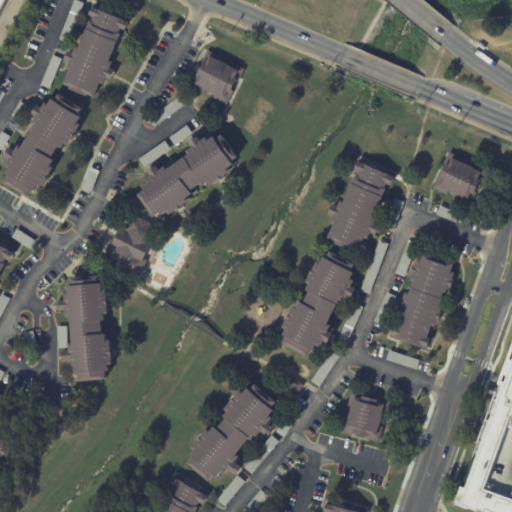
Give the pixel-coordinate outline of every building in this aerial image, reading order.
[(0,0),(8,0),(0,14),(0,0)] [(69,43),(60,40),(75,0),(84,3),(69,43)] [(130,21),(127,29),(122,27),(120,32),(122,32),(111,59),(114,61),(111,67),(117,70),(112,79),(107,77),(105,83),(101,82),(95,97),(89,94),(88,96),(70,88),(71,86),(64,83),(70,69),(67,68),(70,61),(65,59),(70,49),(74,51),(77,45),(80,46),(91,19),(92,20),(94,16),(90,14),(94,6),(130,21)] [(241,79),(238,85),(236,84),(233,91),(234,92),(227,105),(214,98),(216,95),(206,90),(204,93),(190,86),(197,72),(199,73),(204,64),(202,63),(209,50),(223,57),(220,61),(230,67),(232,62),(246,70),(241,79)] [(59,68),(51,89),(41,86),(53,56),(62,60),(59,68)] [(189,102),(190,103),(155,128),(149,120),(184,95),(189,102)] [(77,134),(69,147),(65,145),(62,151),(59,149),(51,161),(54,163),(51,168),(54,170),(41,191),(38,189),(34,194),(32,193),(28,199),(5,184),(9,178),(6,176),(9,171),(6,168),(10,162),(5,159),(6,158),(3,156),(8,149),(11,151),(11,150),(15,153),(19,147),(22,149),(37,127),(33,125),(37,119),(32,116),(33,115),(31,113),(35,106),(38,108),(38,107),(43,110),(46,104),(50,106),(53,101),(55,103),(60,96),(83,111),(79,118),(81,119),(78,125),(82,127),(77,134)] [(21,121),(20,122),(12,116),(21,102),(29,108),(21,121)] [(193,134),(176,146),(170,138),(188,126),(193,134)] [(11,137),(2,152),(0,150),(0,137),(3,132),(11,137)] [(226,178),(212,188),(210,185),(204,189),(202,186),(191,193),(193,196),(188,200),(190,204),(170,217),(168,214),(163,218),(161,215),(155,219),(139,197),(145,193),(143,189),(149,185),(147,182),(152,178),(149,174),(157,168),(160,172),(166,168),(169,172),(190,157),(188,153),(193,149),(190,145),(199,139),(202,143),(208,139),(210,143),(215,139),(217,141),(223,137),(239,160),(233,164),(235,167),(230,171),(232,174),(226,178)] [(168,152),(145,168),(139,160),(166,142),(171,150),(168,152)] [(478,193),(472,205),(458,199),(461,194),(449,189),(447,193),(433,187),(440,173),(442,174),(447,164),(445,163),(451,151),(464,157),(462,161),(474,166),(475,163),(489,170),(483,182),(481,181),(476,191),(479,192),(478,193)] [(390,170),(389,172),(396,175),(392,184),(388,182),(386,186),(388,187),(383,200),(382,199),(376,214),(379,215),(376,222),(381,224),(377,234),(372,231),(369,237),(366,236),(360,250),(353,248),(353,249),(334,242),(335,240),(329,237),(335,223),(332,221),(334,215),(330,213),(334,203),(339,205),(342,199),(345,200),(356,173),(359,174),(360,170),(356,169),(360,160),(365,162),(366,160),(391,170),(390,170)] [(92,192),(83,188),(91,168),(100,172),(92,192)] [(403,201),(405,202),(394,232),(385,229),(396,198),(403,201)] [(461,213),(457,223),(438,214),(441,205),(461,213)] [(148,261),(139,279),(128,273),(127,276),(109,267),(110,264),(105,262),(120,231),(126,235),(128,232),(126,231),(133,216),(141,220),(141,219),(151,224),(150,225),(160,230),(152,245),(150,243),(149,246),(151,247),(145,260),(148,261)] [(12,237),(18,228),(36,240),(31,248),(12,237)] [(0,240),(12,247),(16,250),(11,260),(7,258),(5,262),(6,262),(0,273),(0,240)] [(390,244),(371,294),(362,290),(380,240),(390,244)] [(417,247),(406,277),(396,273),(408,243),(417,247)] [(355,281),(353,285),(358,287),(353,297),(348,294),(345,301),(341,299),(329,322),(333,323),(330,330),(335,332),(334,334),(337,335),(333,343),(330,341),(329,342),(325,340),(321,346),(318,344),(315,349),(312,347),(308,355),(285,342),(288,334),(285,333),(288,328),(284,326),(296,304),(300,306),(303,300),(305,301),(311,289),(309,288),(311,282),(308,280),(319,258),(323,260),(326,255),(329,256),(333,249),(356,262),(353,269),(356,270),(353,276),(357,278),(355,281)] [(455,263),(452,271),(456,272),(453,279),(455,279),(452,288),(451,288),(449,293),(445,292),(441,303),(444,305),(442,311),(444,312),(440,321),(439,320),(436,327),(433,325),(429,336),(432,338),(428,350),(391,336),(396,324),(399,325),(403,314),(399,313),(401,306),(400,306),(403,297),(404,298),(407,291),(411,292),(415,281),(411,279),(413,274),(412,274),(415,264),(417,265),(419,259),(422,260),(426,252),(455,263)] [(109,297),(110,313),(106,314),(106,320),(103,320),(104,333),(108,333),(108,340),(112,339),(114,364),(110,364),(111,370),(107,370),(107,379),(81,381),(80,373),(77,373),(76,367),(72,367),(71,361),(66,361),(66,363),(64,363),(63,352),(65,352),(65,350),(70,350),(70,343),(74,342),(72,316),(68,317),(67,310),(62,310),(62,312),(59,312),(59,301),(61,301),(61,300),(66,300),(66,292),(70,292),(69,285),(72,285),(72,277),(99,275),(100,282),(103,282),(104,289),(108,288),(109,297)] [(389,292),(398,297),(384,326),(375,321),(388,292),(389,292)] [(0,319),(0,299),(3,294),(11,299),(0,319)] [(365,307),(347,346),(338,342),(356,303),(365,307)] [(60,347),(59,347),(58,326),(67,326),(68,337),(66,337),(66,347),(60,347)] [(38,350),(30,352),(24,333),(34,331),(39,350),(38,350)] [(344,351),(345,351),(320,386),(313,381),(337,346),(344,351)] [(511,511),(483,511),(454,502),(511,347),(511,421),(485,487),(511,497),(511,511)] [(395,351),(421,360),(418,369),(388,360),(391,350),(395,351)] [(305,385),(293,401),(279,390),(290,374),(305,385)] [(61,409),(59,376),(69,376),(71,408),(61,409)] [(270,394),(278,401),(273,407),(275,409),(270,414),(274,417),(270,422),(274,426),(273,427),(275,429),(269,436),(265,434),(266,433),(263,430),(258,436),(254,433),(238,453),(241,456),(236,461),(240,465),(242,467),(236,475),(233,473),(233,472),(230,469),(225,475),(222,472),(218,476),(215,474),(210,481),(189,463),(194,456),(192,454),(196,449),(193,447),(209,428),(212,430),(216,425),(218,427),(227,417),(225,415),(229,411),(226,408),(242,389),(245,392),(249,387),(252,389),(257,383),(270,394)] [(370,439),(365,438),(366,434),(359,432),(358,436),(342,432),(346,417),(350,418),(353,406),(349,405),(353,391),(369,395),(368,396),(375,398),(376,397),(391,401),(387,416),(383,415),(380,426),(384,427),(380,442),(370,439)] [(0,394),(11,396),(10,405),(3,404),(3,409),(6,409),(2,438),(6,438),(5,446),(11,447),(10,457),(4,456),(3,463),(0,462),(0,394)] [(285,438),(277,432),(280,428),(280,429),(288,417),(296,422),(285,438)] [(511,421),(511,497),(485,487),(511,421)] [(281,442),(253,474),(246,467),(273,435),(281,442)] [(210,494),(204,504),(201,502),(199,506),(195,511),(156,511),(170,489),(172,490),(174,487),(170,485),(176,474),(210,494)] [(246,482),(226,506),(218,500),(239,475),(246,482)] [(242,511),(262,490),(269,496),(255,511),(242,511)] [(362,511),(326,511),(329,503),(362,511)]
